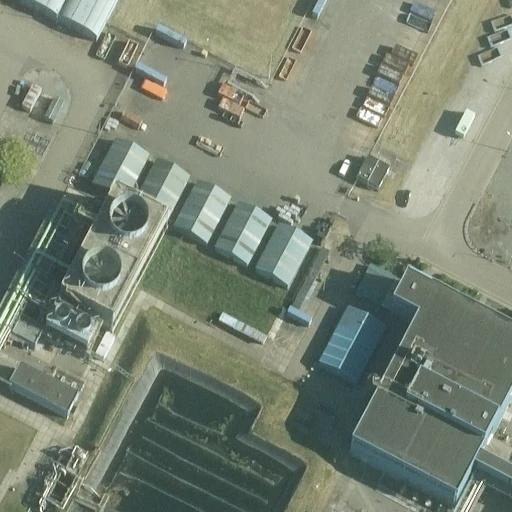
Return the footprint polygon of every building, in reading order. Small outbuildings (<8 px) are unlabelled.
[(16,0),(13,5),(91,46),(115,0),(16,0)] [(119,148),(118,150),(96,193),(128,209),(151,164),(119,148)] [(367,161),(356,183),(377,194),(388,172),(367,161)] [(160,169),(159,172),(137,214),(168,231),(192,186),(160,169)] [(201,190),(200,193),(177,235),(209,252),(233,207),(201,190)] [(112,213),(48,335),(90,357),(102,334),(110,338),(166,230),(117,204),(112,213)] [(242,212),(240,214),(218,257),(250,274),(274,228),(242,212)] [(282,233),(281,236),(259,278),(291,295),(314,250),(282,233)] [(330,250),(302,312),(293,308),(284,330),(295,334),(304,315),(320,322),(325,311),(316,307),(340,254),(330,250)] [(370,301),(395,315),(409,289),(383,276),(370,301)] [(354,456),(456,509),(511,402),(511,343),(409,289),(395,315),(421,328),(354,456)] [(235,312),(231,322),(278,341),(282,331),(235,312)] [(322,367),(360,387),(389,332),(351,312),(322,367)] [(12,339),(27,347),(34,351),(43,334),(20,322),(12,339)] [(19,370),(9,390),(67,421),(78,401),(19,370)]
